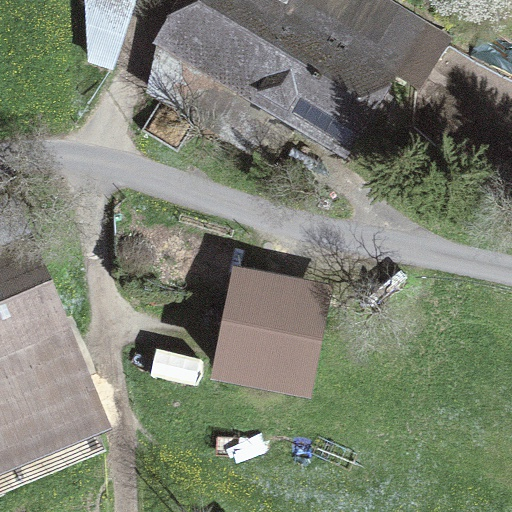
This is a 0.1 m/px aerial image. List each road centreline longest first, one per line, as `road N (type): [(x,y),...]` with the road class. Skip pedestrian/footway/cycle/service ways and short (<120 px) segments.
road 1 (unclassified): [(511,267),(83,158),(42,150),(0,154)]
road 2 (track): [(126,511),(83,158)]
